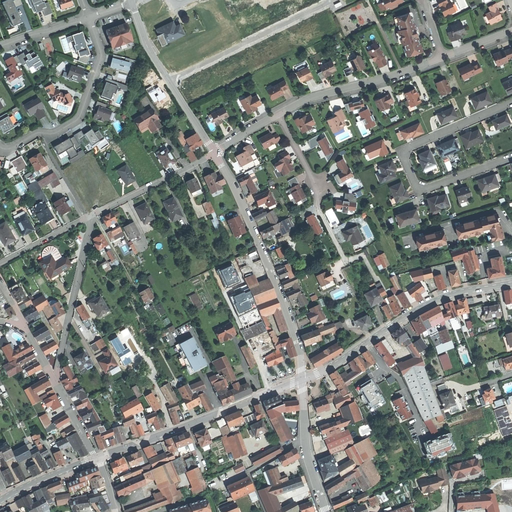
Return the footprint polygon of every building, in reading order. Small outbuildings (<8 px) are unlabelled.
[(15,9),(12,2),(10,0),(9,0),(3,3),(4,5),(3,5),(6,13),(7,12),(9,17),(13,16),(14,20),(12,21),(14,27),(22,23),(19,18),(17,13),(15,9)] [(20,0),(15,0),(12,2),(15,9),(23,5),(20,0)] [(35,12),(42,10),(45,8),(44,4),(42,0),(30,0),(31,1),(28,2),(30,7),(32,7),(34,13),(35,12)] [(58,2),(61,10),(73,6),(71,1),(70,0),(60,0),(61,1),(58,2)] [(378,4),(381,10),(386,8),(387,9),(391,7),(392,9),(397,6),(396,4),(403,1),(402,0),(382,0),(383,2),(382,2),(378,4)] [(437,0),(440,7),(441,6),(443,10),(442,11),(444,16),(450,14),(456,12),(451,2),(448,3),(446,0),(437,0)] [(52,14),(48,3),(44,4),(45,8),(42,10),(42,12),(44,17),(52,14)] [(495,4),(489,7),(491,12),(486,14),(491,24),(496,21),(496,22),(502,19),(499,14),(499,15),(498,13),(499,12),(498,9),(495,4)] [(407,14),(399,17),(400,21),(397,22),(400,30),(398,31),(399,35),(401,34),(403,39),(401,40),(402,43),(404,44),(407,52),(410,51),(411,55),(420,52),(419,50),(422,49),(417,36),(416,30),(417,30),(415,24),(413,23),(411,15),(408,16),(407,14)] [(163,33),(168,43),(181,36),(176,27),(173,22),(157,30),(159,32),(160,35),(163,33)] [(448,33),(451,41),(458,39),(457,36),(460,35),(465,33),(461,22),(460,23),(458,22),(457,24),(450,27),(452,31),(448,33)] [(180,25),(176,27),(181,36),(185,34),(180,25)] [(118,46),(119,47),(126,45),(126,43),(132,41),(127,26),(118,28),(119,30),(117,31),(116,29),(115,30),(113,30),(106,33),(108,39),(109,39),(112,48),(118,46)] [(168,44),(168,43),(163,33),(160,35),(158,36),(163,46),(168,44)] [(77,52),(78,51),(80,56),(79,57),(79,58),(78,62),(87,65),(89,58),(88,56),(90,56),(88,52),(87,48),(86,49),(85,47),(86,46),(85,43),(84,43),(83,40),(84,40),(82,34),(78,36),(78,34),(68,38),(70,43),(75,41),(76,46),(75,46),(77,52)] [(108,39),(112,50),(119,47),(118,46),(112,48),(109,39),(108,39)] [(119,47),(112,50),(112,52),(113,52),(113,53),(117,54),(135,48),(133,42),(126,45),(119,47)] [(368,53),(371,58),(373,57),(375,61),(376,61),(379,68),(383,66),(387,64),(384,57),(385,56),(380,47),(379,47),(376,43),(370,45),(373,50),(368,53)] [(493,54),(497,66),(508,62),(507,60),(511,57),(511,51),(511,49),(504,51),(504,53),(502,54),(501,55),(500,52),(493,54)] [(27,60),(26,57),(25,57),(23,53),(17,57),(20,62),(22,66),(26,64),(25,62),(27,60)] [(128,72),(131,60),(113,55),(112,61),(110,67),(128,72)] [(351,66),(353,71),(357,69),(359,68),(360,69),(365,67),(363,62),(364,60),(362,60),(359,55),(357,55),(357,57),(350,60),(353,65),(351,66)] [(29,69),(33,67),(32,66),(40,61),(37,57),(36,57),(32,60),(28,62),(27,60),(25,62),(26,64),(29,69)] [(12,59),(12,58),(5,62),(9,68),(7,69),(9,70),(10,74),(9,75),(8,74),(5,76),(9,83),(18,78),(19,79),(23,77),(17,67),(18,67),(17,65),(16,65),(12,59)] [(318,73),(321,79),(326,77),(325,76),(327,75),(330,74),(329,73),(336,69),(332,60),(320,66),(322,71),(318,73)] [(295,67),(301,81),(305,79),(305,80),(307,79),(313,77),(305,62),(295,67)] [(459,69),(462,76),(467,74),(468,77),(482,71),(478,64),(472,67),(472,66),(467,68),(466,66),(459,69)] [(72,81),(78,83),(79,82),(80,77),(81,77),(85,68),(78,66),(76,69),(71,67),(67,77),(73,79),(72,81)] [(111,81),(105,79),(103,86),(104,87),(104,89),(105,89),(102,97),(101,99),(108,102),(109,100),(111,94),(112,94),(115,95),(118,88),(121,89),(120,90),(126,92),(128,87),(111,81)] [(439,81),(436,83),(438,87),(437,88),(439,91),(440,92),(442,95),(451,90),(446,79),(444,80),(443,79),(439,81)] [(511,79),(503,83),(508,94),(511,92),(511,79)] [(268,92),(272,99),(280,95),(278,93),(282,91),(282,90),(288,87),(285,80),(271,87),(273,90),(268,92)] [(48,95),(49,95),(55,92),(52,85),(45,89),(48,95)] [(405,93),(411,106),(415,104),(421,102),(415,89),(409,91),(405,93)] [(65,96),(64,96),(59,94),(57,91),(55,92),(49,95),(53,102),(57,100),(57,102),(59,103),(61,103),(62,102),(64,106),(66,105),(70,106),(71,103),(72,102),(70,99),(68,94),(65,96)] [(472,99),(476,109),(484,106),(492,102),(487,92),(472,99)] [(380,98),(375,101),(377,106),(378,105),(381,110),(386,108),(387,109),(389,108),(389,106),(388,104),(393,102),(390,93),(383,96),(383,97),(380,98)] [(240,100),(245,108),(248,113),(253,110),(255,109),(257,108),(256,106),(261,103),(257,95),(252,98),(250,95),(240,100)] [(41,104),(38,99),(33,102),(32,101),(24,106),(30,116),(34,114),(38,121),(43,118),(45,117),(41,110),(43,109),(40,105),(41,104)] [(360,112),(368,128),(376,124),(373,119),(375,119),(372,114),(371,115),(368,108),(365,110),(362,100),(354,102),(344,104),(347,111),(358,108),(359,113),(360,112)] [(93,119),(104,122),(105,119),(108,121),(112,111),(105,108),(106,105),(97,102),(94,109),(98,110),(97,112),(96,114),(95,113),(93,119)] [(215,120),(217,124),(223,122),(221,119),(224,118),(229,116),(224,107),(208,115),(211,120),(213,121),(215,120)] [(437,114),(441,124),(450,121),(458,117),(454,107),(437,114)] [(151,108),(135,119),(141,129),(148,125),(153,132),(161,127),(157,120),(158,119),(151,108)] [(327,120),(333,132),(340,129),(339,128),(343,126),(346,125),(343,119),(346,118),(341,109),(334,112),(336,116),(332,118),(327,120)] [(301,116),(294,119),(298,126),(299,125),(302,132),(312,127),(311,125),(315,123),(310,114),(306,116),(306,115),(303,116),(302,117),(301,116)] [(493,121),(497,130),(511,123),(507,115),(499,118),(493,121)] [(14,128),(8,117),(0,121),(0,129),(3,134),(14,128)] [(187,119),(182,122),(186,128),(190,125),(187,119)] [(172,128),(175,134),(178,132),(186,128),(182,122),(172,128)] [(401,131),(404,139),(412,136),(412,137),(417,135),(424,133),(420,123),(401,131)] [(91,146),(98,141),(94,134),(93,134),(90,130),(88,132),(83,135),(85,137),(89,144),(91,146)] [(461,136),(466,148),(483,141),(479,130),(471,134),(470,132),(466,134),(461,136)] [(79,145),(82,143),(80,140),(85,137),(83,135),(81,131),(73,136),(74,137),(79,145)] [(98,141),(99,142),(104,139),(98,131),(94,134),(98,141)] [(185,144),(178,132),(175,134),(173,135),(180,146),(185,144)] [(187,144),(186,145),(190,151),(191,150),(202,143),(199,138),(195,133),(184,140),(187,144)] [(258,139),(264,149),(280,140),(277,134),(272,136),(270,138),(268,134),(263,136),(258,139)] [(319,134),(306,142),(310,148),(319,143),(321,146),(319,147),(323,153),(327,160),(333,152),(325,137),(322,139),(319,134)] [(65,151),(70,160),(72,158),(74,162),(85,155),(82,151),(76,154),(74,150),(80,147),(79,145),(74,137),(69,140),(68,139),(61,144),(53,148),(58,156),(65,151)] [(84,147),(89,144),(85,137),(80,140),(82,143),(84,147)] [(445,143),(437,147),(442,157),(447,155),(451,153),(459,150),(458,147),(454,140),(454,139),(445,143)] [(388,153),(382,140),(365,148),(370,158),(379,154),(379,153),(381,153),(382,152),(383,154),(388,153)] [(186,145),(185,144),(180,146),(185,154),(190,151),(186,145)] [(236,156),(241,166),(252,160),(249,154),(253,152),(249,144),(245,146),(243,148),(244,149),(242,150),(244,152),(242,153),(236,156)] [(157,156),(165,168),(170,165),(175,162),(166,149),(162,152),(161,150),(157,152),(159,155),(157,156)] [(191,150),(190,151),(185,154),(190,163),(196,159),(191,150)] [(423,169),(436,164),(430,150),(424,152),(419,154),(423,164),(421,164),(423,169)] [(286,151),(278,155),(280,160),(276,162),(277,163),(274,165),(274,166),(275,169),(277,169),(279,168),(283,175),(293,170),(291,165),(289,166),(288,163),(289,162),(288,160),(290,158),(286,151)] [(453,156),(451,153),(447,155),(448,158),(448,157),(452,162),(453,161),(454,162),(455,166),(461,163),(457,154),(453,156)] [(40,154),(30,160),(36,171),(39,169),(42,173),(48,169),(44,161),(40,154)] [(21,156),(11,162),(17,173),(27,167),(21,156)] [(340,177),(342,181),(353,175),(349,168),(348,169),(343,159),(336,162),(340,169),(341,169),(342,172),(338,174),(340,177)] [(385,181),(395,177),(393,171),(396,169),(394,166),(392,161),(379,167),(385,181)] [(438,169),(436,164),(423,169),(426,174),(438,169)] [(117,171),(126,185),(131,183),(135,180),(126,165),(117,171)] [(215,173),(204,177),(211,193),(221,189),(220,186),(224,184),(222,179),(221,175),(216,177),(215,173)] [(251,181),(252,182),(257,180),(253,173),(249,175),(251,181)] [(52,174),(46,177),(49,181),(54,189),(59,186),(52,174)] [(239,183),(240,186),(247,183),(251,181),(249,175),(238,181),(239,183)] [(478,180),(481,192),(499,186),(495,175),(486,178),(478,180)] [(46,177),(37,182),(39,186),(49,181),(46,177)] [(295,177),(288,181),(291,188),(293,192),(291,193),(294,199),(291,200),(293,204),(301,200),(302,202),(306,200),(301,191),(298,185),(298,184),(295,177)] [(190,180),(186,182),(191,193),(196,191),(200,189),(195,178),(190,180)] [(27,183),(32,193),(40,188),(39,186),(37,182),(32,184),(30,181),(27,183)] [(252,182),(251,181),(247,183),(248,185),(247,186),(250,192),(251,194),(257,192),(252,182)] [(394,197),(396,202),(409,197),(406,190),(405,191),(403,188),(401,183),(390,188),(394,197)] [(459,200),(471,197),(468,187),(462,189),(456,191),(459,200)] [(37,201),(42,199),(45,197),(40,188),(32,193),(37,201)] [(256,203),(257,205),(265,202),(268,208),(275,205),(269,191),(258,196),(259,197),(257,199),(255,200),(256,203)] [(352,193),(345,192),(344,197),(344,200),(336,200),(336,201),(335,200),(334,206),(335,206),(335,208),(341,208),(341,210),(347,211),(348,209),(355,210),(356,197),(352,196),(352,193)] [(441,208),(449,205),(446,195),(437,197),(434,198),(434,197),(428,199),(432,212),(441,209),(441,208)] [(54,202),(61,215),(67,212),(71,209),(70,207),(73,205),(70,199),(67,201),(65,197),(54,202)] [(168,201),(163,203),(172,222),(182,217),(173,198),(168,201)] [(210,201),(203,204),(208,214),(214,211),(210,201)] [(32,207),(41,224),(47,221),(52,218),(44,203),(38,206),(37,204),(32,207)] [(135,208),(144,224),(154,219),(145,203),(140,206),(135,208)] [(254,218),(255,221),(267,215),(266,214),(264,209),(252,215),(254,218)] [(411,211),(406,212),(409,223),(419,220),(416,210),(411,211)] [(14,220),(22,235),(28,232),(33,229),(23,211),(19,214),(21,216),(14,220)] [(273,211),(266,214),(267,215),(272,226),(277,224),(279,223),(273,211)] [(399,226),(409,223),(406,212),(401,214),(396,215),(399,226)] [(106,216),(102,218),(107,227),(110,225),(112,224),(117,222),(112,213),(106,216)] [(455,226),(459,239),(471,236),(471,233),(473,232),(474,235),(483,232),(483,230),(489,228),(492,241),(504,238),(502,232),(500,225),(499,225),(498,222),(497,222),(495,218),(497,218),(496,214),(480,219),(480,220),(471,222),(471,224),(467,225),(466,223),(455,226)] [(315,215),(311,217),(311,218),(308,219),(306,220),(307,223),(308,223),(309,227),(310,227),(311,231),(312,233),(317,231),(318,233),(322,231),(315,215)] [(228,221),(235,236),(245,232),(242,225),(239,217),(228,221)] [(289,218),(284,221),(289,231),(295,229),(292,225),(289,218)] [(284,221),(279,223),(277,224),(279,228),(282,234),(289,231),(284,221)] [(0,226),(0,238),(4,246),(9,243),(13,240),(9,232),(11,231),(6,223),(0,226)] [(128,225),(124,228),(130,240),(139,235),(133,223),(128,225)] [(350,229),(342,232),(346,241),(350,240),(352,245),(363,240),(357,226),(350,229)] [(111,232),(113,236),(118,234),(122,231),(119,227),(111,232)] [(275,233),(273,231),(272,227),(260,233),(262,236),(263,239),(266,237),(267,239),(269,240),(272,239),(272,238),(272,237),(271,235),(275,233)] [(434,246),(446,242),(445,238),(444,234),(442,230),(431,233),(432,235),(428,236),(427,234),(416,238),(417,242),(418,246),(420,250),(431,247),(431,245),(433,245),(434,246)] [(97,237),(93,239),(97,246),(95,247),(98,251),(98,250),(103,248),(108,245),(102,234),(97,237)] [(474,247),(476,254),(486,251),(484,245),(474,247)] [(42,257),(44,261),(52,257),(55,262),(62,258),(57,249),(53,247),(48,247),(45,249),(42,253),(42,257)] [(276,249),(280,258),(285,256),(281,247),(276,249)] [(451,252),(454,260),(462,258),(468,256),(466,247),(451,252)] [(108,252),(113,260),(116,258),(111,250),(108,252)] [(235,259),(239,269),(261,260),(259,255),(257,250),(235,259)] [(381,268),(389,264),(384,253),(374,258),(379,269),(381,268)] [(58,279),(61,277),(59,274),(61,273),(61,272),(56,264),(55,262),(52,257),(44,261),(40,263),(50,281),(51,282),(53,282),(58,279)] [(497,277),(505,275),(501,257),(490,259),(492,267),(487,268),(489,278),(497,277)] [(65,259),(56,264),(61,272),(71,266),(67,258),(65,259)] [(119,264),(116,258),(113,260),(109,262),(112,268),(119,264)] [(471,273),(474,272),(470,262),(464,264),(465,268),(467,274),(471,273)] [(111,269),(107,263),(100,267),(104,273),(111,269)] [(233,263),(217,271),(225,289),(241,282),(233,263)] [(276,269),(278,273),(286,270),(290,268),(289,264),(282,267),(281,266),(276,269)] [(295,277),(290,268),(286,270),(288,276),(289,279),(295,277)] [(420,279),(433,276),(431,268),(418,271),(420,279)] [(456,285),(460,284),(457,269),(448,271),(451,286),(456,285)] [(288,276),(286,270),(278,273),(279,276),(280,279),(288,276)] [(329,282),(333,280),(331,276),(330,276),(328,273),(325,274),(324,273),(320,275),(316,277),(321,287),(329,284),(329,282)] [(442,289),(445,288),(441,274),(434,276),(439,290),(442,289)] [(246,285),(247,287),(258,283),(254,275),(244,278),(246,285)] [(390,279),(394,286),(396,290),(401,287),(395,276),(390,279)] [(297,283),(295,277),(289,279),(290,280),(282,283),(283,286),(284,289),(292,285),(297,283)] [(251,295),(256,306),(276,298),(269,279),(258,283),(247,287),(251,295)] [(412,296),(412,297),(414,296),(417,301),(420,299),(422,298),(420,294),(425,291),(420,283),(414,287),(414,286),(413,287),(408,291),(410,293),(411,296),(412,296)] [(9,289),(11,293),(19,289),(17,285),(9,289)] [(247,287),(246,285),(227,293),(244,330),(262,321),(261,317),(256,306),(251,295),(247,287)] [(378,290),(381,296),(386,293),(383,287),(378,290)] [(375,303),(382,299),(381,296),(378,290),(376,288),(365,294),(371,305),(375,303)] [(14,299),(17,303),(26,298),(24,296),(22,293),(20,289),(19,289),(11,293),(14,299)] [(142,292),(139,293),(146,306),(151,303),(150,301),(154,299),(152,295),(149,289),(148,289),(142,292)] [(288,298),(289,300),(297,297),(301,295),(298,289),(287,294),(288,298)] [(397,295),(404,308),(407,306),(410,305),(403,292),(401,293),(397,295)] [(196,293),(190,296),(197,311),(203,308),(196,293)] [(389,303),(390,302),(388,298),(386,293),(381,296),(382,299),(385,298),(385,299),(387,304),(389,303)] [(303,294),(301,295),(297,297),(302,307),(307,304),(303,294)] [(32,303),(35,308),(37,311),(41,308),(47,318),(51,317),(46,310),(50,307),(48,303),(44,296),(32,302),(32,303)] [(93,309),(98,318),(109,311),(100,297),(96,300),(94,296),(91,298),(89,299),(91,302),(89,304),(92,310),(93,309)] [(256,306),(261,317),(264,316),(274,312),(280,310),(280,309),(276,298),(256,306)] [(398,312),(401,310),(396,299),(390,302),(389,303),(394,315),(398,312)] [(468,313),(465,299),(461,300),(457,301),(459,307),(461,315),(468,313)] [(21,310),(32,303),(32,302),(30,300),(19,307),(21,310)] [(57,303),(50,307),(55,314),(56,317),(57,318),(60,316),(64,314),(58,302),(57,303)] [(449,319),(457,316),(452,302),(448,304),(444,305),(447,314),(449,319)] [(161,303),(156,305),(161,316),(167,313),(161,303)] [(79,307),(76,308),(83,321),(90,317),(83,305),(79,307)] [(310,321),(312,324),(316,322),(317,324),(322,322),(320,318),(324,316),(319,305),(310,309),(311,313),(313,315),(309,317),(310,321)] [(490,307),(483,309),(485,315),(485,318),(489,317),(490,318),(492,318),(500,316),(498,306),(490,307)] [(15,314),(11,307),(5,310),(9,318),(13,316),(15,314)] [(55,314),(50,307),(46,310),(51,317),(51,316),(55,314)] [(419,317),(424,326),(426,330),(430,328),(439,323),(443,320),(438,307),(429,312),(419,317)] [(25,318),(27,321),(38,314),(37,311),(35,308),(23,314),(25,318)] [(391,317),(393,316),(389,308),(384,311),(388,318),(391,317)] [(287,330),(281,313),(275,315),(281,333),(287,330)] [(261,317),(262,321),(266,328),(269,326),(264,316),(261,317)] [(360,324),(362,329),(367,327),(372,324),(367,316),(358,320),(360,324)] [(63,329),(57,318),(56,317),(52,319),(49,321),(56,333),(59,331),(63,329)] [(93,323),(90,317),(83,321),(87,328),(91,326),(90,325),(93,323)] [(423,327),(424,326),(419,317),(411,322),(415,332),(417,331),(419,334),(423,332),(425,330),(423,327)] [(241,331),(245,341),(252,337),(259,334),(267,331),(266,328),(262,321),(244,330),(241,331)] [(338,335),(349,330),(343,321),(333,325),(335,330),(336,330),(337,334),(338,335)] [(213,331),(218,340),(229,335),(230,337),(235,334),(229,323),(213,331)] [(331,332),(335,330),(333,325),(324,328),(326,334),(331,332)] [(436,328),(434,326),(431,328),(430,328),(426,330),(427,331),(429,336),(435,333),(436,328)] [(45,340),(48,345),(52,343),(54,341),(46,327),(40,331),(33,334),(36,338),(37,341),(41,339),(42,341),(45,340)] [(404,341),(408,338),(401,328),(395,332),(391,334),(398,345),(402,342),(404,341)] [(454,348),(451,340),(442,343),(438,332),(437,332),(436,328),(435,333),(429,336),(430,337),(434,335),(435,336),(439,344),(435,346),(438,353),(454,348)] [(447,328),(438,332),(442,343),(451,340),(447,328)] [(102,338),(97,329),(93,331),(99,340),(102,339),(102,338)] [(272,331),(268,333),(273,345),(277,343),(272,331)] [(321,340),(320,336),(317,331),(302,337),(303,342),(305,346),(321,340)] [(274,347),(267,334),(261,337),(267,350),(274,347)] [(435,336),(431,338),(435,346),(439,344),(435,336)] [(118,337),(110,341),(124,366),(132,362),(129,357),(132,355),(128,348),(126,349),(118,337)] [(193,337),(178,344),(182,352),(185,350),(187,354),(184,355),(181,357),(185,364),(188,363),(191,361),(192,364),(189,366),(193,373),(201,369),(208,366),(193,337)] [(290,338),(280,342),(282,347),(282,350),(287,349),(287,350),(290,358),(293,357),(296,356),(290,338)] [(385,338),(380,342),(390,355),(395,352),(385,338)] [(0,341),(0,346),(1,348),(8,345),(9,344),(6,339),(0,341)] [(106,346),(102,339),(99,340),(95,342),(99,349),(103,347),(106,346)] [(412,344),(418,351),(425,346),(420,339),(416,342),(412,344)] [(95,352),(99,349),(95,342),(91,345),(95,352)] [(278,350),(282,347),(280,342),(277,343),(273,345),(276,351),(278,350)] [(374,346),(388,367),(395,362),(390,355),(380,342),(377,344),(374,346)] [(44,353),(45,355),(49,353),(53,351),(55,350),(52,343),(48,345),(41,349),(44,353)] [(18,349),(22,356),(31,351),(30,348),(28,344),(18,349)] [(417,352),(411,344),(408,346),(414,355),(417,352)] [(16,360),(16,359),(12,353),(8,345),(1,348),(9,363),(16,360)] [(252,369),(257,367),(247,345),(242,347),(252,369)] [(312,364),(315,368),(336,357),(344,352),(341,347),(312,364)] [(102,352),(106,359),(112,355),(108,348),(102,352)] [(17,358),(22,356),(18,349),(14,352),(17,358)] [(265,357),(266,360),(275,356),(274,354),(279,352),(278,350),(276,351),(265,357)] [(33,354),(31,351),(21,357),(24,363),(35,358),(33,354)] [(371,366),(375,363),(367,351),(364,353),(362,354),(367,362),(370,366),(371,366)] [(266,360),(269,367),(276,364),(283,361),(279,352),(274,354),(275,356),(266,360)] [(74,359),(80,370),(85,367),(87,370),(92,367),(88,359),(84,353),(79,356),(74,359)] [(446,354),(438,357),(444,371),(452,368),(446,354)] [(118,366),(112,355),(106,359),(106,360),(105,361),(104,360),(99,363),(105,373),(118,366)] [(362,371),(367,368),(364,364),(359,356),(356,358),(354,360),(362,371)] [(511,356),(502,360),(504,365),(505,370),(510,369),(511,369),(511,368),(511,356)] [(19,366),(24,363),(21,357),(16,360),(19,366)] [(212,363),(217,372),(228,367),(223,357),(212,363)] [(424,367),(420,357),(417,358),(398,367),(402,377),(424,367)] [(15,374),(22,371),(19,366),(16,360),(9,363),(15,374)] [(357,374),(361,372),(353,360),(349,363),(352,367),(355,371),(357,374)] [(38,362),(27,368),(26,369),(28,374),(29,375),(41,369),(40,366),(38,362)] [(9,378),(15,374),(9,363),(3,367),(9,378)] [(68,376),(67,379),(74,376),(69,365),(63,368),(65,372),(66,371),(68,376)] [(226,383),(230,381),(233,380),(230,372),(228,367),(217,372),(218,375),(219,377),(223,375),(226,383)] [(430,383),(424,367),(402,377),(409,391),(430,383)] [(358,375),(357,374),(355,371),(353,372),(350,374),(347,375),(350,380),(358,375)] [(330,375),(339,391),(346,387),(336,372),(333,374),(330,375)] [(217,392),(219,396),(230,391),(226,383),(223,375),(219,377),(218,375),(209,378),(212,385),(214,384),(217,392)] [(346,386),(352,383),(350,380),(347,375),(342,379),(346,386)] [(74,383),(77,382),(74,376),(67,379),(62,382),(64,387),(67,392),(73,389),(72,387),(75,385),(74,383)] [(158,389),(161,387),(168,383),(164,376),(154,382),(157,387),(158,389)] [(392,376),(386,379),(389,385),(395,381),(392,376)] [(136,397),(157,387),(154,382),(152,377),(131,388),(136,397)] [(48,382),(46,378),(40,381),(35,384),(38,391),(50,385),(48,382)] [(366,382),(360,386),(360,387),(359,390),(370,407),(374,408),(374,409),(385,402),(383,400),(383,399),(380,395),(379,396),(377,391),(378,390),(373,382),(372,382),(370,379),(370,380),(366,382)] [(202,381),(189,387),(193,394),(196,393),(203,390),(206,389),(202,381)] [(161,387),(172,404),(177,402),(179,402),(168,383),(161,387)] [(243,397),(251,393),(247,384),(239,387),(237,383),(232,385),(234,390),(230,391),(234,401),(243,397)] [(440,410),(430,383),(409,391),(422,419),(424,421),(429,419),(437,417),(442,415),(440,410)] [(437,386),(440,395),(448,392),(445,383),(437,386)] [(34,394),(38,391),(35,384),(30,387),(34,394)] [(194,407),(201,403),(196,393),(193,394),(189,387),(188,385),(178,390),(183,399),(184,402),(182,403),(185,410),(188,409),(189,410),(194,407)] [(42,395),(53,388),(52,386),(41,392),(42,395)] [(69,396),(71,399),(78,395),(81,401),(87,398),(80,386),(73,389),(67,392),(69,396)] [(38,402),(34,394),(30,387),(24,390),(32,406),(38,402)] [(343,396),(347,394),(349,393),(346,387),(339,391),(343,396)] [(482,395),(483,397),(485,403),(495,399),(491,389),(490,389),(489,388),(487,389),(486,390),(486,391),(485,391),(483,392),(484,394),(482,395)] [(40,398),(41,401),(49,397),(55,394),(53,390),(47,393),(48,394),(40,398)] [(203,390),(196,393),(201,403),(204,408),(210,405),(203,390)] [(223,406),(234,401),(230,391),(219,396),(223,406)] [(450,408),(451,413),(459,410),(456,402),(453,403),(452,399),(451,395),(450,391),(448,392),(440,395),(439,395),(444,409),(449,407),(450,408)] [(145,397),(154,412),(160,408),(157,402),(151,393),(145,397)] [(63,408),(55,394),(49,397),(57,412),(63,408)] [(328,404),(334,402),(333,401),(332,398),(331,394),(325,396),(326,400),(328,404)] [(336,409),(351,402),(347,394),(343,396),(337,399),(333,401),(334,402),(336,409)] [(266,411),(281,405),(281,402),(279,395),(270,399),(263,402),(266,411)] [(403,397),(393,402),(397,411),(398,411),(403,421),(412,416),(408,409),(409,409),(408,406),(406,407),(403,400),(404,400),(403,397)] [(485,403),(483,397),(475,400),(478,408),(485,405),(485,403)] [(76,408),(77,410),(86,406),(89,410),(93,408),(87,398),(81,401),(74,404),(76,408)] [(120,409),(125,418),(143,408),(137,399),(120,409)] [(329,409),(328,404),(326,400),(321,402),(313,404),(315,409),(317,413),(329,409)] [(283,402),(284,412),(299,410),(298,401),(290,401),(283,402)] [(39,402),(38,402),(32,406),(44,429),(47,427),(51,424),(39,402)] [(167,406),(169,412),(175,410),(179,409),(177,402),(172,404),(167,406)] [(283,402),(281,402),(281,405),(266,411),(278,435),(288,430),(279,412),(284,412),(283,402)] [(358,414),(353,402),(351,403),(341,407),(345,419),(345,418),(358,414)] [(257,405),(254,406),(257,412),(254,413),(257,420),(265,416),(260,403),(257,405)] [(511,423),(506,406),(493,410),(502,436),(511,432),(511,423)] [(444,409),(440,410),(442,415),(444,421),(447,420),(443,411),(450,408),(449,407),(444,409)] [(83,420),(90,417),(91,416),(89,410),(80,414),(82,417),(83,420)] [(175,411),(170,413),(174,425),(176,425),(179,423),(175,411)] [(235,428),(233,425),(241,422),(243,421),(239,411),(231,415),(224,418),(230,432),(237,429),(236,427),(235,428)] [(94,423),(100,421),(96,414),(91,416),(90,417),(94,423)] [(360,421),(358,414),(345,418),(345,419),(320,428),(322,434),(343,427),(360,421)] [(57,420),(61,426),(70,421),(68,418),(67,415),(57,420)] [(121,428),(131,425),(135,423),(133,416),(120,421),(119,421),(121,426),(121,428)] [(153,422),(156,430),(160,429),(164,428),(161,418),(158,419),(153,421),(153,422)] [(231,451),(226,437),(226,435),(230,433),(224,418),(217,421),(223,436),(222,437),(227,453),(231,451)] [(424,421),(432,435),(437,432),(429,419),(424,421)] [(267,431),(262,421),(250,426),(252,430),(249,431),(251,436),(254,435),(255,436),(267,431)] [(88,429),(89,432),(94,430),(95,432),(98,430),(100,433),(101,433),(106,431),(102,426),(100,427),(98,422),(87,426),(88,429)] [(139,422),(135,423),(140,436),(144,435),(139,422)] [(140,436),(135,423),(131,425),(135,434),(136,438),(140,436)] [(126,441),(121,428),(121,426),(113,429),(118,444),(122,443),(126,441)] [(65,431),(68,437),(69,436),(76,433),(73,427),(65,431)] [(344,431),(343,427),(322,434),(323,439),(324,439),(344,431)] [(195,434),(201,446),(202,448),(209,444),(209,443),(212,442),(205,428),(202,430),(200,431),(200,430),(195,432),(196,434),(195,434)] [(101,433),(101,434),(102,434),(104,439),(108,437),(114,435),(112,429),(101,433)] [(347,430),(344,431),(324,439),(327,445),(328,450),(352,440),(347,430)] [(172,438),(177,449),(191,443),(192,442),(188,432),(179,435),(172,438)] [(31,437),(34,441),(38,439),(38,440),(41,437),(38,433),(34,435),(31,437)] [(87,455),(76,433),(69,436),(72,441),(75,448),(77,450),(80,457),(83,456),(87,455)] [(244,449),(238,433),(226,437),(231,451),(232,453),(244,449)] [(104,449),(107,448),(104,439),(102,434),(101,434),(95,437),(100,450),(104,449)] [(426,442),(423,444),(427,455),(428,455),(431,456),(450,449),(451,446),(452,445),(448,434),(445,435),(444,435),(439,436),(440,438),(431,441),(431,440),(425,442),(426,442)] [(111,446),(117,444),(114,435),(108,437),(111,446)] [(63,447),(70,443),(69,442),(67,438),(56,444),(59,449),(63,447)] [(171,453),(177,450),(177,449),(172,438),(168,439),(166,440),(171,453)] [(363,440),(357,443),(364,457),(366,461),(377,454),(368,438),(363,440)] [(37,449),(38,451),(42,449),(38,440),(38,439),(34,441),(37,449)] [(7,443),(0,446),(0,450),(3,457),(5,460),(14,456),(12,451),(7,443)] [(195,451),(191,443),(177,449),(177,450),(180,457),(181,456),(192,452),(195,451)] [(361,459),(364,457),(357,443),(354,445),(361,459)] [(26,444),(12,451),(14,456),(17,462),(31,455),(30,453),(26,445),(26,444)] [(143,449),(148,458),(155,454),(153,450),(151,445),(147,447),(143,449)] [(353,462),(361,459),(354,445),(346,449),(352,461),(353,462)] [(42,457),(46,455),(49,453),(45,447),(42,449),(38,451),(41,456),(42,457)] [(251,460),(254,466),(283,451),(282,448),(281,447),(276,447),(251,460)] [(35,456),(36,459),(41,456),(38,451),(37,449),(34,451),(32,451),(35,456)] [(246,455),(244,449),(232,453),(234,459),(246,455)] [(281,461),(284,466),(298,458),(297,453),(295,449),(279,458),(281,461)] [(62,465),(65,463),(64,460),(60,451),(56,453),(53,454),(58,466),(62,465)] [(127,457),(130,466),(140,462),(143,461),(139,451),(134,453),(131,455),(127,457)] [(194,455),(192,452),(181,456),(183,460),(194,455)] [(149,461),(150,464),(152,469),(169,461),(168,458),(166,454),(163,455),(149,461)] [(330,467),(335,465),(334,463),(336,462),(335,458),(332,459),(331,455),(318,461),(320,468),(322,471),(330,468),(330,467)] [(45,470),(47,469),(41,456),(36,459),(43,471),(45,470)] [(197,467),(193,456),(185,460),(189,470),(197,467)] [(9,468),(5,460),(3,457),(0,458),(0,461),(1,463),(4,471),(8,469),(9,468)] [(341,476),(366,461),(364,457),(361,459),(353,462),(352,461),(337,471),(340,475),(341,476)] [(53,468),(56,467),(51,458),(48,459),(46,460),(51,469),(53,468)] [(110,464),(114,473),(123,470),(126,468),(127,468),(123,458),(118,460),(115,461),(115,462),(110,464)] [(452,472),(446,473),(448,478),(456,476),(457,478),(464,476),(464,474),(467,473),(470,473),(470,474),(478,473),(477,471),(480,470),(477,459),(474,459),(474,458),(466,460),(467,461),(461,463),(460,462),(453,464),(453,465),(450,466),(452,472)] [(370,460),(361,465),(374,485),(382,480),(370,460)] [(154,469),(160,488),(174,483),(179,481),(171,461),(154,469)] [(243,462),(234,467),(237,473),(246,468),(243,462)] [(36,475),(40,473),(35,464),(33,466),(28,468),(33,477),(36,475)] [(337,471),(335,465),(330,467),(330,468),(322,471),(320,472),(323,479),(337,471)] [(361,465),(352,471),(354,475),(364,491),(374,485),(361,465)] [(77,474),(78,477),(80,483),(84,481),(99,475),(96,467),(86,471),(77,474)] [(207,488),(198,467),(188,471),(198,492),(207,488)] [(265,471),(272,485),(283,481),(280,477),(276,468),(265,471)] [(133,476),(133,477),(143,474),(144,473),(142,469),(132,473),(133,476)] [(22,480),(25,478),(20,470),(15,472),(20,481),(22,480)] [(153,479),(149,471),(148,471),(144,473),(143,474),(145,483),(153,479)] [(337,471),(323,479),(324,484),(340,475),(337,471)] [(354,475),(352,471),(341,477),(344,481),(354,475)] [(427,478),(419,480),(422,491),(423,491),(424,492),(433,490),(434,488),(438,487),(438,485),(442,484),(449,482),(448,478),(446,473),(446,471),(438,473),(439,476),(427,479),(427,478)] [(14,481),(10,472),(4,475),(9,484),(11,482),(14,481)] [(145,484),(145,483),(143,474),(132,479),(135,488),(145,484)] [(100,476),(89,480),(93,493),(96,492),(95,489),(99,488),(100,491),(105,489),(102,482),(100,476)] [(67,484),(69,492),(85,485),(84,481),(80,483),(78,477),(75,478),(76,480),(67,484)] [(286,482),(289,490),(303,485),(302,482),(300,477),(286,482)] [(344,481),(341,477),(325,487),(326,491),(327,494),(345,483),(344,481)] [(118,495),(135,488),(132,479),(115,487),(117,492),(118,495)] [(283,493),(289,490),(286,482),(280,484),(283,493)] [(160,488),(163,497),(166,504),(179,499),(174,483),(160,488)] [(41,488),(46,500),(54,497),(52,491),(56,489),(53,484),(47,486),(41,488)] [(274,496),(283,493),(280,484),(270,488),(274,496)] [(272,511),(279,509),(274,496),(270,488),(270,486),(258,491),(266,511),(272,511)] [(456,490),(456,497),(482,495),(488,494),(488,490),(488,487),(480,488),(456,490)] [(44,498),(40,489),(35,491),(39,501),(44,498)] [(258,499),(254,490),(250,492),(254,501),(258,499)] [(93,493),(87,495),(90,502),(97,501),(96,500),(93,494),(93,493)] [(107,494),(101,496),(107,505),(110,503),(107,494)] [(494,494),(488,494),(489,508),(497,506),(494,494)] [(25,496),(22,498),(27,508),(33,504),(28,495),(25,496)] [(333,509),(352,500),(350,495),(331,503),(333,509)] [(376,495),(368,499),(371,506),(379,502),(376,495)] [(456,497),(457,511),(467,510),(483,509),(482,495),(456,497)] [(101,496),(96,500),(97,501),(103,511),(106,510),(108,508),(107,505),(101,496)] [(56,497),(54,497),(46,500),(46,501),(47,505),(56,501),(56,497)] [(76,497),(71,498),(68,499),(69,504),(71,510),(78,509),(77,500),(76,497)] [(163,497),(151,502),(154,509),(166,504),(163,497)] [(47,505),(44,498),(39,501),(33,504),(27,508),(28,511),(34,511),(38,510),(47,505)] [(25,506),(21,499),(18,501),(14,502),(18,509),(25,506)] [(88,499),(77,500),(78,509),(89,507),(88,499)] [(170,510),(170,511),(210,511),(207,499),(199,502),(199,503),(197,504),(196,503),(190,504),(191,508),(188,508),(187,505),(182,507),(181,509),(179,510),(178,508),(170,510)] [(124,511),(123,511),(144,511),(154,509),(151,502),(124,511)] [(310,503),(299,506),(301,511),(311,511),(313,511),(312,507),(310,503)] [(389,511),(413,511),(412,503),(389,511)]
